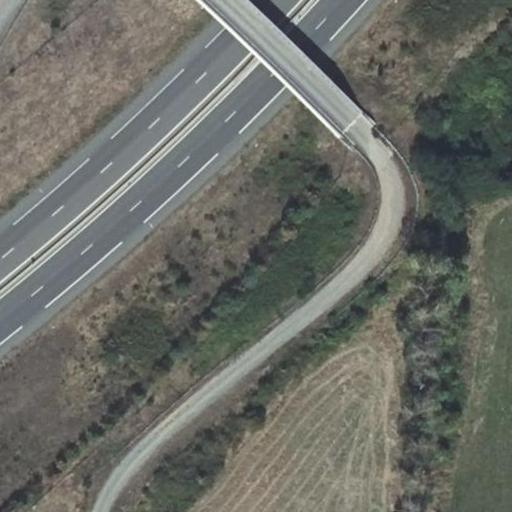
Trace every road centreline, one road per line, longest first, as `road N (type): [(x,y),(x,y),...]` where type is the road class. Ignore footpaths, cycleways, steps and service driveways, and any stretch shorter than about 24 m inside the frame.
road 1 (unclassified): [(100,511),(133,457),(368,271),(400,220),(404,179),(362,128),(226,0)]
road 2 (motorway): [(0,325),(183,166),(342,0)]
road 3 (motorway): [(283,0),(214,76),(0,265)]
